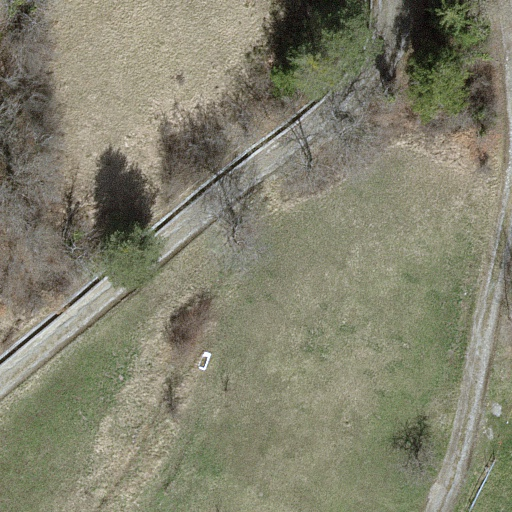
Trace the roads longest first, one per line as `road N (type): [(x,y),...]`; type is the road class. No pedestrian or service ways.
road 1 (track): [(383,0),(386,32),(369,72),(0,394)]
road 2 (track): [(438,511),(496,217),(501,0)]
